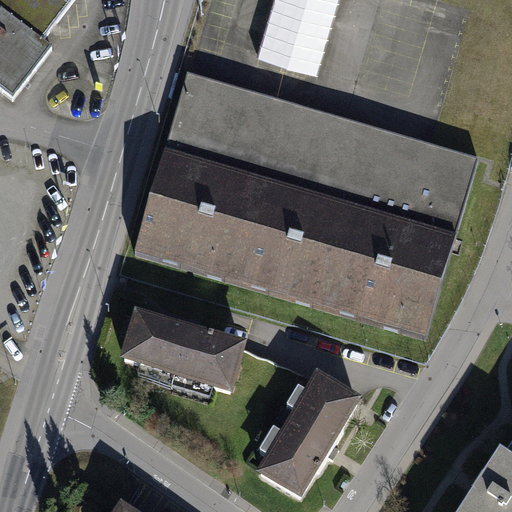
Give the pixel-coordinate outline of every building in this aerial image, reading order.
[(74,0),(0,0),(0,91),(13,102),(53,51),(42,42),(74,0)] [(426,341),(479,162),(430,148),(423,172),(384,160),(391,136),(188,77),(135,256),(426,341)] [(423,172),(430,148),(391,136),(384,160),(423,172)] [(167,328),(138,320),(125,363),(230,394),(243,350),(214,342),(214,339),(168,326),(167,328)] [(342,432),(358,405),(319,382),(261,476),(300,500),(316,473),(319,474),(344,433),(342,432)] [(500,457),(463,511),(511,511),(511,464),(506,461),(500,457)]
